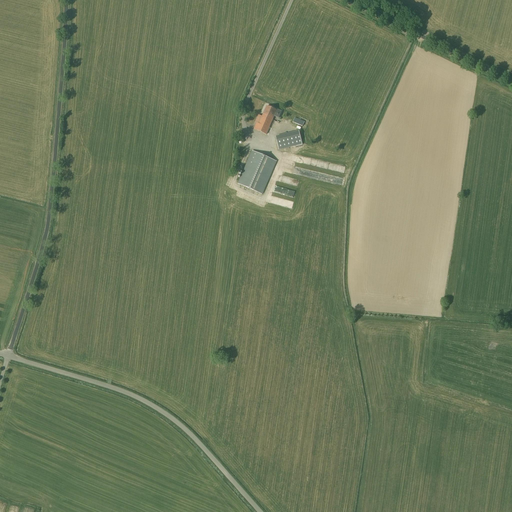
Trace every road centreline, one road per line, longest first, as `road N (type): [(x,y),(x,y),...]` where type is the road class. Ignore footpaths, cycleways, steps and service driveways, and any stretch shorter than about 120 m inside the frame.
road 1 (unclassified): [(7,355),(49,222),(68,0)]
road 2 (tertiary): [(259,511),(192,435),(156,407),(7,355)]
road 3 (unclassified): [(511,80),(346,0)]
